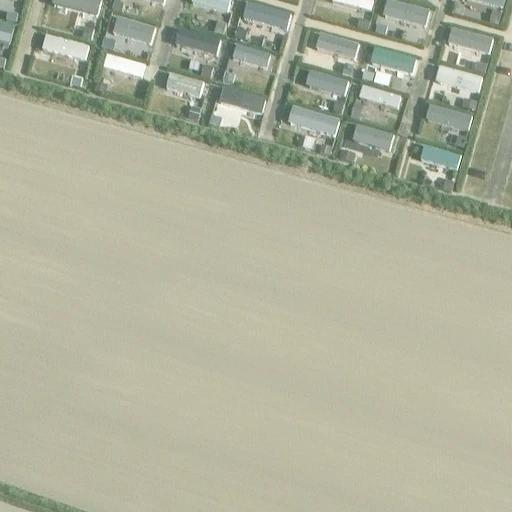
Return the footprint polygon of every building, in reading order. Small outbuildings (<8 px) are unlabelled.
[(96,24),(101,7),(74,0),(53,0),(50,12),(96,24)] [(162,11),(165,0),(126,0),(126,1),(162,11)] [(226,19),(230,4),(213,0),(192,0),(190,9),(226,19)] [(369,17),(372,3),(358,0),(332,0),(331,8),(369,17)] [(502,14),(506,0),(462,0),(462,4),(502,14)] [(429,17),(387,6),(383,22),(425,33),(429,17)] [(290,21),(247,9),(243,25),(286,37),(290,21)] [(150,51),(155,35),(116,24),(112,40),(150,51)] [(0,49),(9,52),(13,34),(0,30),(0,49)] [(488,61),(492,46),(451,36),(447,51),(488,61)] [(215,63),(219,48),(178,37),(174,53),(215,63)] [(354,67),(358,51),(314,40),(310,56),(354,67)] [(85,68),(88,53),(44,41),(41,56),(85,68)] [(270,61),(235,51),(231,64),(266,75),(270,61)] [(415,67),(374,56),(370,70),(411,82),(415,67)] [(140,84),(143,71),(105,61),(102,74),(140,84)] [(477,100),(482,85),(438,73),(434,89),(477,100)] [(344,103),(348,88),(309,78),(305,93),(344,103)] [(199,104),(203,89),(169,80),(165,95),(199,104)] [(400,104),(362,93),(358,105),(397,116),(400,104)] [(260,122),(264,107),(222,96),(218,111),(260,122)] [(468,138),(472,124),(429,112),(425,127),(468,138)] [(334,142),(338,126),(292,114),(287,130),(334,142)] [(393,143),(356,133),(352,148),(389,158),(393,143)] [(457,177),(461,164),(423,153),(419,166),(457,177)]
